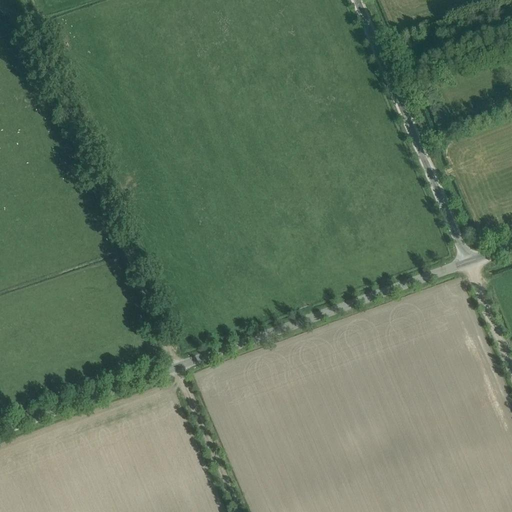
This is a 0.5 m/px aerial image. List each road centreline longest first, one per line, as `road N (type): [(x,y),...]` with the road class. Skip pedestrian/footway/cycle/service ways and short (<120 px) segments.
road 1 (unclassified): [(0,421),(459,254)]
road 2 (unclassified): [(459,254),(354,0)]
road 3 (unknown): [(244,511),(180,356)]
road 4 (track): [(459,254),(511,378)]
